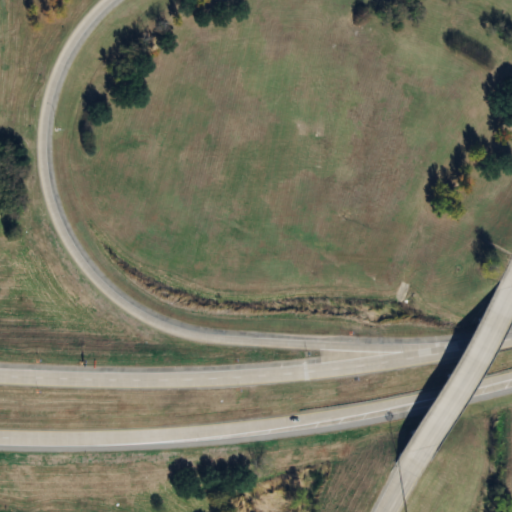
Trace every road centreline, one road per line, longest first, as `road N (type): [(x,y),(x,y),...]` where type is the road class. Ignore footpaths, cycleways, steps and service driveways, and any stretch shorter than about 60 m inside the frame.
road 1 (motorway): [(445,353),(181,329),(144,315),(97,281),(51,206),(45,114),(59,66),(108,0)]
road 2 (motorway): [(0,436),(214,431),(371,408),(511,373)]
road 3 (motorway): [(511,337),(299,372),(182,379),(0,374)]
road 4 (primary): [(511,289),(409,469)]
